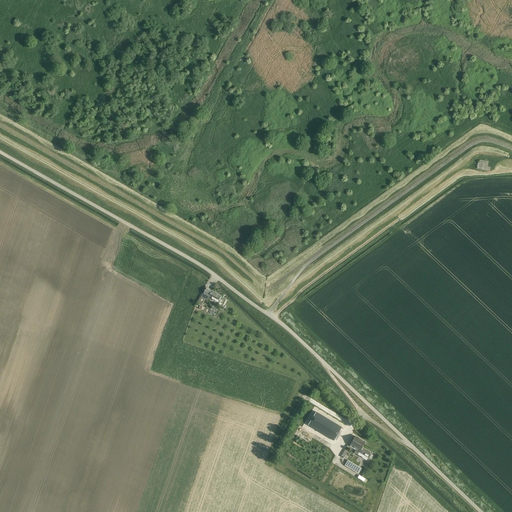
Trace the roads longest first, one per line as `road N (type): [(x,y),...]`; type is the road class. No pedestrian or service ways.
road 1 (unclassified): [(0,152),(206,269),(272,317),(480,511)]
road 2 (track): [(398,219),(272,317)]
